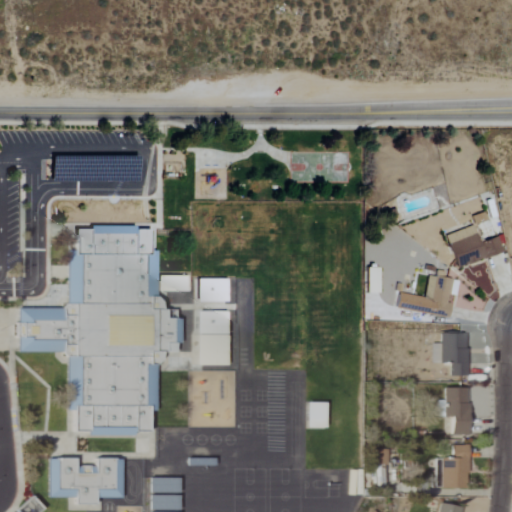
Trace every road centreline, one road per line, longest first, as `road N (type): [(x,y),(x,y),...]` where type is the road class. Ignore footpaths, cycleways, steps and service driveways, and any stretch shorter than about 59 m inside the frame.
road 1 (tertiary): [(511,107),(0,114)]
road 2 (residential): [(504,511),(509,322)]
